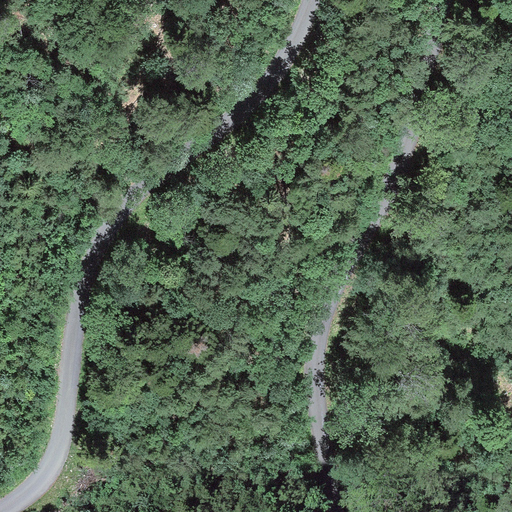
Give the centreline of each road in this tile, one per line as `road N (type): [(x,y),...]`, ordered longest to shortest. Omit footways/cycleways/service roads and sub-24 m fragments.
road 1 (unclassified): [(312,0),(268,83),(236,117),(158,173),(104,235),(76,319),(59,448),(46,475),(0,511)]
road 2 (unclassified): [(336,511),(314,376),(316,329),(336,276),(396,175),(445,0)]
